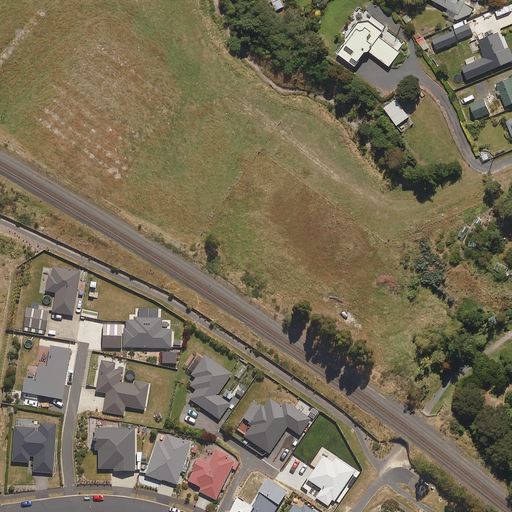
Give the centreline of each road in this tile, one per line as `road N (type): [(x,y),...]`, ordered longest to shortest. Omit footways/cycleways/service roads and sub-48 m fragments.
road 1 (track): [(0,155),(302,342),(511,501)]
road 2 (residential): [(155,511),(110,504),(29,511)]
